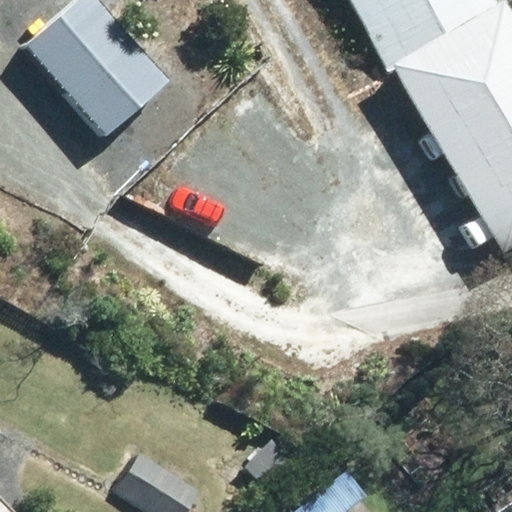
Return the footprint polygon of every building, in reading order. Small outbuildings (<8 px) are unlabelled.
[(88,0),(64,0),(15,42),(94,133),(157,79),(88,0)] [(342,0),(385,71),(383,72),(500,265),(511,258),(511,47),(483,0),(342,0)] [(170,131),(144,105),(81,167),(107,193),(170,131)] [(128,362),(117,380),(135,390),(146,372),(128,362)] [(257,439),(231,467),(255,489),(281,461),(257,439)] [(169,511),(184,490),(124,453),(102,489),(139,511),(169,511)] [(511,511),(511,483),(469,511),(511,511)] [(0,511),(19,511),(0,492),(0,511)]
